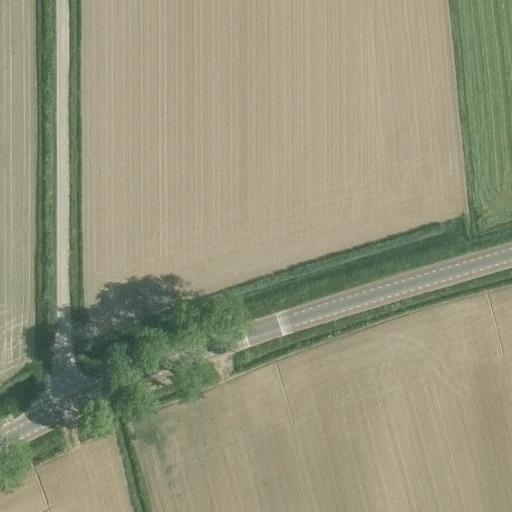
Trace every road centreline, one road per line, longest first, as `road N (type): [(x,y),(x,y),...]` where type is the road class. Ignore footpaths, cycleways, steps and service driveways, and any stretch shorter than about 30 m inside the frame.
road 1 (secondary): [(57,401),(311,298),(511,247)]
road 2 (unclassified): [(57,401),(58,0)]
